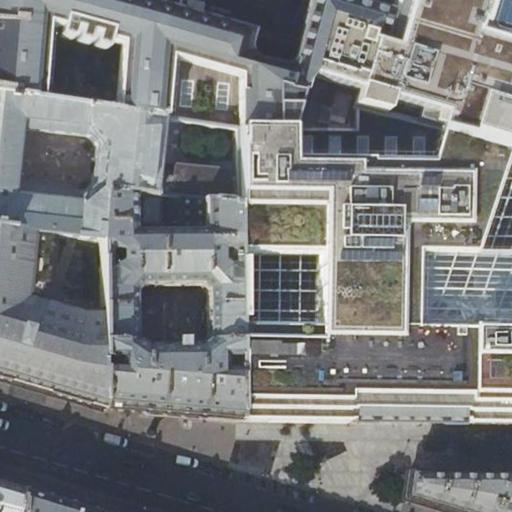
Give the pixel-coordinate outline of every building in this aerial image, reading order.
[(288,212),(287,338),(238,338),(239,422),(295,423),(405,424),(461,425),(461,419),(499,419),(511,419),(511,148),(506,147),(486,143),(487,139),(355,107),(355,129),(298,129),(291,128),(299,94),(286,90),(298,47),(297,47),(158,8),(129,0),(0,0),(0,95),(236,131),(237,205),(237,211),(288,212)] [(309,0),(301,30),(297,47),(298,47),(286,90),(299,94),(291,128),(298,129),(355,129),(355,107),(487,139),(511,45),(511,0),(409,0),(403,24),(389,19),(390,12),(348,0),(309,0)] [(511,45),(487,139),(486,143),(506,147),(507,143),(511,144),(511,45)] [(237,205),(236,131),(0,95),(0,229),(19,231),(75,238),(101,241),(106,193),(237,205)] [(101,241),(102,307),(103,409),(172,416),(239,422),(238,338),(237,211),(237,205),(106,193),(101,241)] [(0,356),(13,357),(13,307),(102,307),(101,241),(75,238),(76,295),(63,298),(12,297),(19,231),(0,229),(0,356)] [(0,380),(27,388),(103,409),(102,307),(13,307),(13,357),(0,356),(0,380)] [(511,511),(511,476),(407,475),(404,500),(445,511),(511,511)] [(0,511),(18,511),(21,491),(0,485),(0,511)] [(90,511),(68,505),(21,491),(18,511),(90,511)]
